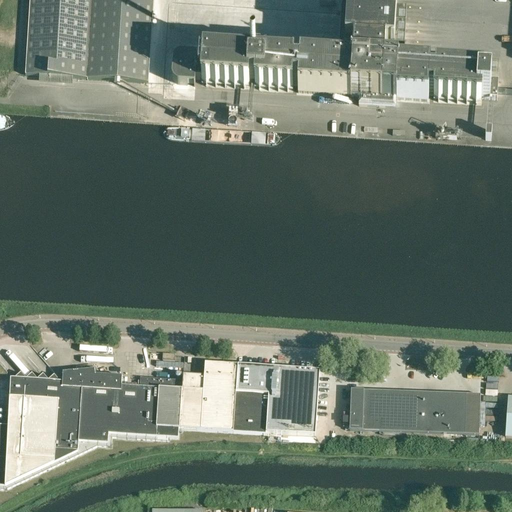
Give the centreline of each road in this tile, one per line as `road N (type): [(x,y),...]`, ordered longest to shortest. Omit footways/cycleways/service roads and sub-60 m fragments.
road 1 (tertiary): [(0,331),(77,324),(511,355)]
road 2 (unclassified): [(137,106),(0,99)]
